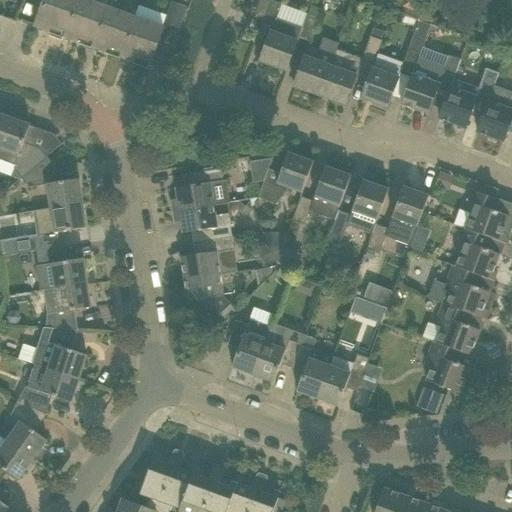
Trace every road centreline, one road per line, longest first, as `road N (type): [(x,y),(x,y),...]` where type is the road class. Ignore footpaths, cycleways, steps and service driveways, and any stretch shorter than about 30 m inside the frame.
road 1 (residential): [(511,179),(412,140),(354,144),(196,87)]
road 2 (residential): [(146,381),(146,332),(109,125)]
road 3 (residential): [(146,381),(346,457)]
road 4 (residential): [(346,457),(435,454),(511,437)]
road 5 (residential): [(58,511),(146,381)]
road 6 (residential): [(109,125),(73,95),(0,68)]
